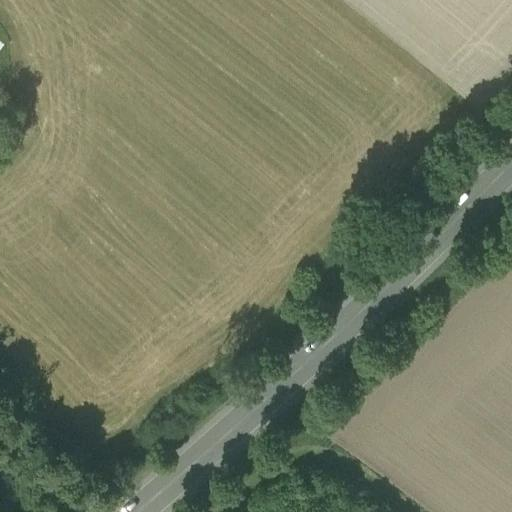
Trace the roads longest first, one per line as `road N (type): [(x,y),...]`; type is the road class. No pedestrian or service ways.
road 1 (secondary): [(511,157),(317,349),(135,511)]
road 2 (unclassified): [(0,414),(83,511)]
